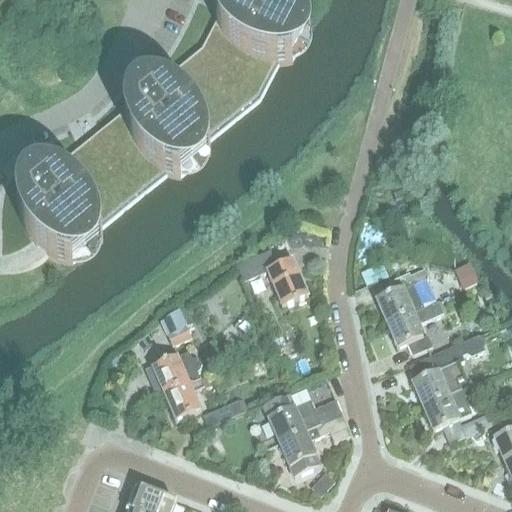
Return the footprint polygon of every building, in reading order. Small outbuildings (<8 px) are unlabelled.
[(261,101),(279,65),(287,65),(290,64),(292,64),(292,61),(309,30),(310,29),(309,25),(307,22),(306,19),(304,16),(296,7),(287,0),(216,0),(216,2),(214,8),(213,14),(214,20),(216,25),(216,26),(202,53),(158,88),(150,87),(143,88),(135,93),(130,97),(128,101),(126,108),(125,115),(50,176),(42,175),(34,176),(27,180),(26,181),(24,183),(21,186),(19,193),(17,200),(17,201),(18,212),(21,223),(26,233),(32,243),(39,250),(47,257),(49,258),(57,263),(66,266),(69,267),(73,267),(73,265),(101,243),(102,243),(103,240),(103,237),(102,235),(102,229),(167,176),(174,178),(181,180),(181,178),(208,156),(210,156),(210,148),(210,142),(261,101)] [(277,271),(270,256),(237,270),(244,286),(267,276),(282,312),(308,301),(292,264),(277,271)] [(428,282),(424,273),(410,279),(409,276),(390,284),(395,296),(378,304),(388,327),(437,306),(427,283),(428,282)] [(425,340),(419,325),(443,315),(439,305),(437,306),(388,327),(398,352),(408,348),(413,359),(433,350),(428,339),(425,340)] [(172,351),(199,338),(185,309),(161,326),(172,351)] [(423,411),(462,394),(458,384),(464,382),(458,368),(465,365),(463,359),(484,350),(479,339),(413,367),(420,384),(413,387),(423,411)] [(191,363),(188,356),(152,373),(164,399),(200,383),(198,377),(200,376),(202,374),(203,372),(198,363),(196,362),(194,361),(191,363)] [(193,397),(204,392),(200,383),(164,399),(176,427),(201,416),(193,397)] [(434,435),(472,418),(462,394),(423,411),(434,435)] [(293,412),(288,400),(263,412),(279,447),(342,419),(336,403),(316,412),(312,404),(293,412)] [(208,432),(244,417),(239,405),(203,421),(208,432)] [(466,440),(495,427),(491,416),(461,429),(466,440)] [(336,446),(351,439),(342,419),(279,447),(294,481),(321,469),(310,444),(331,435),(336,446)] [(504,465),(511,461),(511,435),(495,443),(504,465)] [(220,443),(206,449),(211,461),(225,456),(220,443)] [(336,489),(325,479),(311,494),(322,504),(336,489)] [(128,511),(175,511),(177,508),(136,492),(135,494),(132,493),(128,505),(130,506),(128,511)]
